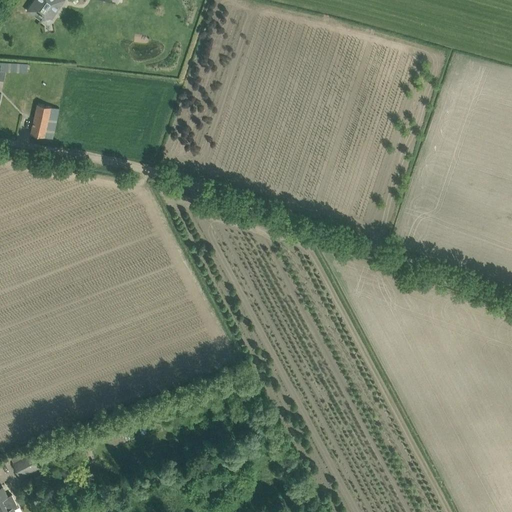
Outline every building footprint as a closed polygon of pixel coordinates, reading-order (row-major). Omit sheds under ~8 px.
[(36,0),(30,10),(35,13),(34,15),(41,20),(42,18),(43,19),(50,17),(61,0),(36,0)] [(26,64),(0,62),(0,72),(26,74),(26,64)] [(53,138),(55,128),(60,108),(38,103),(31,133),(53,138)] [(20,477),(29,472),(44,465),(37,451),(13,463),(20,477)] [(53,481),(48,471),(30,480),(34,490),(53,481)] [(0,488),(0,511),(15,511),(12,506),(17,504),(12,494),(7,496),(3,487),(0,488)]
